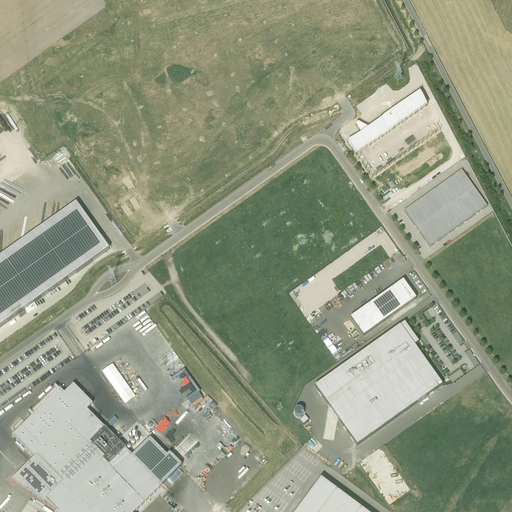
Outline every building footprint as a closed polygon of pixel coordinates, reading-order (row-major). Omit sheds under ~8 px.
[(361,133),(348,142),(347,143),(348,144),(352,149),(351,150),(372,179),(440,130),(420,92),(365,131),(365,130),(360,123),(359,123),(359,122),(358,122),(357,122),(356,123),(356,124),(355,124),(355,125),(356,125),(356,126),(361,133)] [(461,170),(404,211),(430,248),(487,207),(461,170)] [(361,204),(347,184),(325,200),(323,211),(345,242),(355,234),(348,224),(359,216),(361,204)] [(0,327),(110,250),(76,203),(0,257),(0,327)] [(403,281),(350,318),(363,337),(416,299),(403,281)] [(442,386),(414,346),(419,343),(405,323),(315,387),(357,446),(442,386)] [(333,356),(338,353),(329,337),(324,340),(333,356)] [(126,405),(137,398),(115,364),(104,372),(126,405)] [(17,432),(13,437),(17,441),(17,442),(17,441),(21,445),(21,446),(22,445),(25,449),(25,450),(26,450),(30,454),(29,454),(30,454),(34,458),(19,473),(18,474),(17,475),(17,476),(17,477),(16,477),(16,478),(17,478),(17,479),(17,480),(17,481),(18,481),(18,482),(18,483),(19,483),(19,484),(32,491),(32,493),(46,503),(48,501),(58,511),(57,511),(135,511),(136,511),(137,511),(141,507),(142,507),(141,506),(145,503),(146,503),(145,502),(149,498),(150,499),(150,498),(154,494),(154,495),(154,494),(158,490),(159,490),(158,490),(162,486),(161,486),(182,466),(169,453),(167,455),(150,438),(132,456),(128,453),(128,452),(127,452),(125,450),(126,449),(105,428),(104,428),(103,427),(103,426),(102,427),(99,423),(99,422),(98,422),(95,419),(95,418),(94,418),(91,415),(91,414),(90,414),(87,411),(93,405),(90,403),(91,402),(90,402),(90,403),(86,399),(87,398),(86,398),(82,394),(78,390),(78,389),(77,390),(73,385),(73,386),(69,390),(68,390),(69,390),(65,394),(64,394),(60,391),(61,390),(60,390),(56,386),(28,413),(32,417),(32,418),(31,418),(27,423),(27,422),(26,423),(27,423),(22,427),(22,428),(18,432),(17,432)] [(188,400),(192,406),(202,398),(198,393),(188,400)] [(305,416),(299,421),(303,425),(309,420),(305,416)] [(410,492),(382,448),(360,461),(388,505),(410,492)] [(20,468),(25,460),(22,457),(16,465),(20,468)] [(365,511),(337,491),(321,511),(365,511)]
